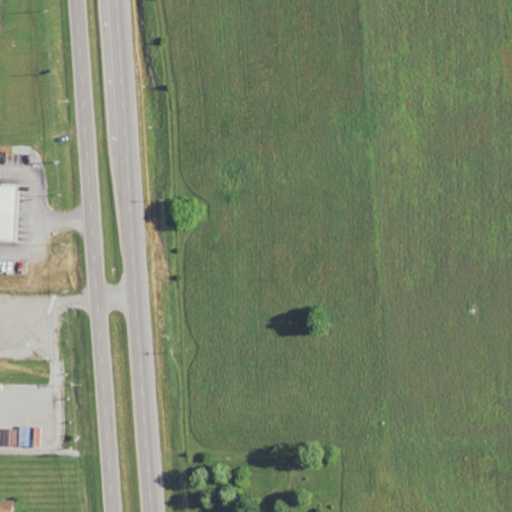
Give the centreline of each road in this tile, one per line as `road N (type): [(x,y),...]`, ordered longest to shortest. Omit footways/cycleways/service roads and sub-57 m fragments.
road 1 (trunk): [(149,511),(113,0)]
road 2 (trunk): [(75,0),(110,511)]
